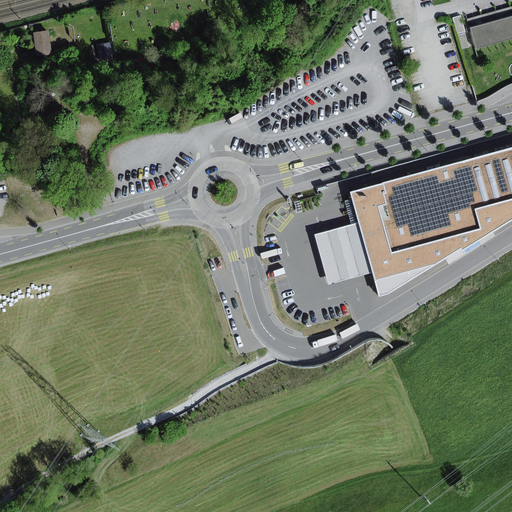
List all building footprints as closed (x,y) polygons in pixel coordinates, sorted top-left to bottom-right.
[(511,6),(468,19),(471,29),(511,17),(511,6)] [(461,16),(453,18),(457,34),(465,31),(461,16)] [(511,17),(471,29),(476,49),(511,39),(511,17)] [(49,31),(33,33),(36,56),(52,54),(49,31)] [(465,34),(458,36),(461,50),(469,48),(465,34)] [(112,43),(98,45),(101,63),(115,61),(112,43)] [(511,148),(351,193),(353,200),(360,224),(373,273),(380,297),(390,295),(463,248),(465,252),(511,221),(511,148)] [(360,224),(353,200),(345,202),(352,226),(360,224)] [(300,201),(295,203),(298,213),(303,211),(300,201)] [(373,273),(360,224),(352,226),(316,235),(329,285),(373,273)]
